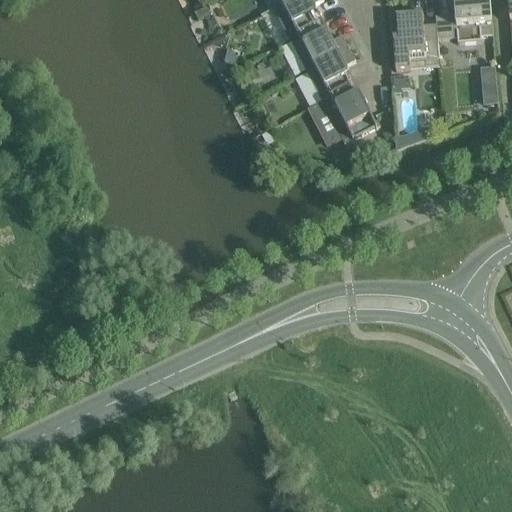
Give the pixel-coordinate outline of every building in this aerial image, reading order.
[(263,0),(270,13),(274,11),(274,12),(296,0),(263,0)] [(296,0),(274,12),(263,18),(279,49),(290,43),(323,26),(314,7),(323,2),(322,0),(296,0)] [(436,19),(436,27),(438,43),(457,41),(458,46),(482,44),(481,39),(493,38),(490,3),(455,5),(456,17),(436,19)] [(207,10),(195,17),(198,23),(210,16),(207,10)] [(440,68),(438,43),(436,27),(423,28),(422,16),(396,18),(398,39),(393,40),(396,74),(410,73),(409,57),(424,56),(425,69),(440,68)] [(323,26),(290,43),(306,73),(349,51),(342,39),(332,44),(323,26)] [(349,51),(306,73),(323,105),(355,88),(346,69),(356,64),(349,51)] [(408,79),(391,81),(392,98),(401,97),(401,92),(409,92),(408,79)] [(355,88),(323,105),(345,148),(377,131),(365,106),(355,88)] [(498,89),(483,90),(485,109),(499,108),(498,89)] [(394,131),(383,137),(387,144),(395,140),(395,139),(394,131)] [(404,139),(395,139),(395,140),(395,144),(396,155),(407,151),(405,141),(404,139)]
